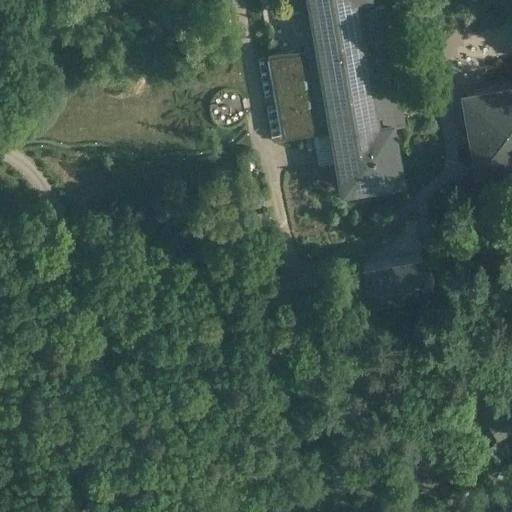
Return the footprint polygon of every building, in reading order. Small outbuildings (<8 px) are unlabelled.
[(333,130),(338,158),(331,159),(328,164),(331,181),(335,183),(342,181),(343,188),(400,178),(391,124),(403,122),(397,88),(389,90),(381,43),(389,42),(383,7),(371,9),(369,0),(297,0),(306,49),(266,56),(281,140),(333,130)] [(511,86),(467,94),(480,170),(511,164),(511,86)] [(225,126),(248,113),(234,89),(211,102),(225,126)] [(424,253),(363,263),(368,300),(429,290),(424,253)] [(511,395),(505,386),(477,405),(500,438),(511,430),(511,395)] [(461,466),(452,430),(416,439),(425,475),(461,466)] [(493,445),(481,449),(486,467),(498,464),(493,445)] [(375,458),(330,467),(334,489),(379,479),(375,458)] [(301,475),(278,484),(287,511),(300,511),(313,507),(301,475)]
